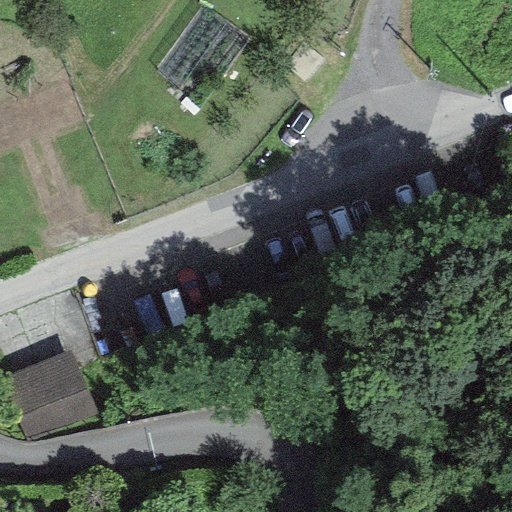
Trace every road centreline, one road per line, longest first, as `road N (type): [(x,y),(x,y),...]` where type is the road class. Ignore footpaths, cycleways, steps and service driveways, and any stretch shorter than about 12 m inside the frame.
road 1 (residential): [(359,163),(0,300)]
road 2 (residential): [(0,455),(46,459),(243,438),(277,458),(295,511)]
road 3 (residential): [(386,0),(357,109),(359,163)]
road 4 (residential): [(511,102),(359,163)]
